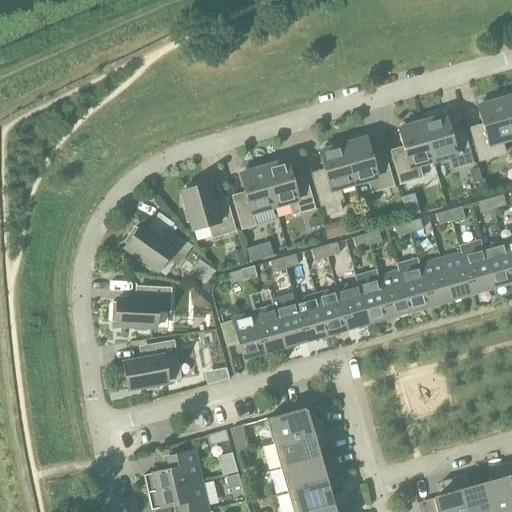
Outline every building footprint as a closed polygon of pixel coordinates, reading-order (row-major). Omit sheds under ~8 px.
[(509,98),(500,100),(511,139),(511,138),(511,92),(508,94),(509,98)] [(483,129),(471,133),(479,161),(492,157),(504,154),(501,142),(511,139),(500,100),(492,102),(491,99),(479,102),(480,106),(477,107),(483,129)] [(430,120),(421,123),(432,161),(447,157),(451,169),(472,163),(464,135),(452,138),(445,116),(442,117),(441,113),(429,117),(430,120)] [(432,161),(421,123),(413,125),(412,122),(400,125),(401,128),(397,129),(404,152),(392,155),(400,184),(421,178),(418,166),(432,161)] [(342,145),(353,184),(368,180),(371,192),(392,186),(384,158),(372,161),(366,138),(363,139),(362,136),(350,139),(350,143),(342,145)] [(339,201),(342,200),(338,188),(353,184),(342,145),(334,148),(333,144),(320,148),(321,151),(318,152),(325,175),(313,178),(321,206),(323,206),(326,216),(342,212),(339,201)] [(271,166),(263,168),(274,207),(289,203),(292,215),(313,209),(305,180),(293,184),(287,161),(284,162),(283,159),(270,162),(271,166)] [(274,207),(263,168),(254,170),(253,167),(241,171),(242,174),(239,175),(245,197),(233,201),(241,229),(254,225),(250,213),(274,207)] [(477,168),(468,171),(472,184),(481,181),(477,168)] [(212,237),(234,231),(226,203),(214,206),(207,184),(203,185),(202,182),(185,187),(186,190),(182,191),(187,209),(183,210),(187,222),(190,221),(193,230),(209,225),(212,237)] [(493,209),(505,206),(502,195),(490,199),(493,209)] [(480,213),(493,209),(490,199),(477,202),(480,213)] [(451,221),(464,217),(461,207),(448,211),(451,221)] [(451,221),(448,211),(436,214),(439,225),(451,221)] [(134,228),(124,242),(127,244),(124,248),(140,259),(138,261),(148,269),(150,266),(157,271),(157,272),(163,276),(173,262),(175,263),(177,265),(190,246),(171,233),(174,228),(171,225),(172,224),(159,215),(148,232),(140,226),(137,230),(134,228)] [(308,220),(310,228),(321,225),(319,217),(308,220)] [(410,233),(422,229),(419,219),(407,223),(410,233)] [(343,221),(323,227),(327,240),(347,235),(343,221)] [(410,233),(407,223),(394,226),(397,236),(410,233)] [(368,245),(380,241),(378,231),(365,234),(368,245)] [(368,245),(365,234),(353,238),(356,248),(368,245)] [(511,239),(502,242),(511,276),(511,239)] [(460,254),(461,254),(472,293),(480,290),(481,292),(493,289),(481,248),(482,248),(479,240),(458,246),(460,254)] [(511,276),(502,242),(482,248),(481,248),(493,289),(505,286),(504,283),(511,281),(511,276)] [(327,257),(339,253),(336,243),(324,246),(327,257)] [(327,257),(324,246),(311,250),(314,260),(327,257)] [(243,252),(229,256),(232,266),(245,262),(243,252)] [(461,254),(460,254),(440,260),(451,301),(464,297),(463,295),(472,293),(461,254)] [(285,269),(297,265),(294,255),(282,258),(285,269)] [(285,269),(282,258),(270,262),(273,272),(285,269)] [(398,272),(410,313),(422,309),(421,307),(430,305),(419,266),(416,258),(395,264),(398,272)] [(440,260),(419,266),(430,305),(439,302),(439,304),(451,301),(440,260)] [(244,280),(256,277),(253,266),(240,270),(244,280)] [(244,280),(240,270),(228,274),(231,284),(244,280)] [(356,284),(357,284),(368,325),(380,321),(380,319),(389,316),(378,278),(376,270),(354,276),(356,284)] [(378,278),(389,316),(397,314),(398,316),(410,313),(398,272),(378,278)] [(357,284),(356,284),(336,290),(347,328),(356,326),(356,328),(368,325),(357,284)] [(169,312),(170,289),(140,288),(140,300),(116,299),(116,304),(112,303),(112,321),(115,321),(115,326),(133,327),(133,330),(146,331),(146,327),(155,328),(156,311),(169,312)] [(338,331),(347,328),(336,290),(315,296),(327,337),(339,333),(338,331)] [(271,299),(273,308),(274,308),(285,348),(297,345),(297,343),(306,340),(297,308),(295,302),(294,302),(291,293),(271,299)] [(315,296),(295,302),(297,308),(306,340),(314,338),(315,340),(327,337),(315,296)] [(273,308),(253,314),(264,352),(273,349),(273,352),(285,348),(274,308),(273,308)] [(255,355),(264,352),(253,314),(231,320),(232,321),(219,324),(226,348),(238,344),(242,358),(244,358),(245,360),(256,357),(255,355)] [(158,384),(167,382),(167,383),(181,380),(174,341),(144,347),(146,359),(123,363),(124,368),(120,368),(123,386),(127,385),(128,390),(146,386),(146,390),(159,388),(158,384)] [(266,419),(273,444),(325,429),(321,417),(314,419),(313,414),(306,414),(304,408),(266,419)] [(241,426),(230,429),(234,441),(245,438),(241,426)] [(273,444),(280,468),(318,457),(316,451),(322,448),(321,443),(328,441),(325,429),(273,444)] [(147,493),(200,481),(193,451),(167,457),(170,469),(143,475),(147,493)] [(216,457),(222,476),(236,472),(231,453),(216,457)] [(318,457),(280,468),(287,492),(338,477),(335,465),(328,467),(327,463),(319,463),(318,457)] [(511,461),(502,464),(511,499),(511,461)] [(487,483),(482,485),(489,511),(511,511),(511,499),(502,464),(490,467),(492,474),(487,476),(487,483)] [(253,467),(242,470),(244,478),(255,475),(253,467)] [(237,474),(226,478),(229,489),(240,486),(237,474)] [(463,511),(489,511),(482,485),(476,486),(472,480),(467,481),(466,474),(453,478),(463,511)] [(287,492),(292,511),(309,511),(332,506),(330,500),(336,496),(335,492),(342,490),(338,477),(287,492)] [(439,497),(432,499),(436,511),(463,511),(453,478),(441,481),(443,488),(439,490),(439,497)] [(178,504),(179,511),(197,511),(206,510),(200,481),(147,493),(151,510),(178,504)] [(256,493),(249,495),(251,503),(258,501),(256,493)]
